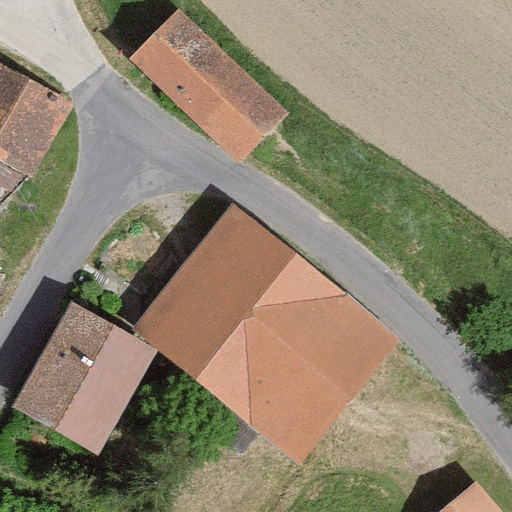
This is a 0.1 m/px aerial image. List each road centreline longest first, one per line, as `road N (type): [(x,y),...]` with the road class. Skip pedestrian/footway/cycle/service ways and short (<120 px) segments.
road 1 (residential): [(149,125),(372,268),(511,430)]
road 2 (residential): [(149,125),(0,357)]
road 3 (unclassified): [(0,21),(149,125)]
